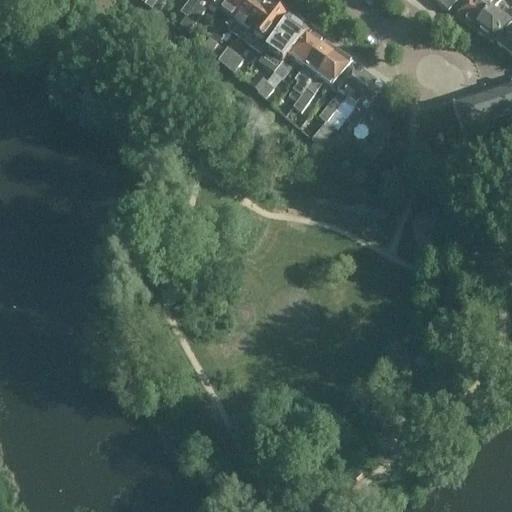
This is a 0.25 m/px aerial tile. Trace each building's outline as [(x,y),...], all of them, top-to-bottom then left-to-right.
[(207,6),(216,12),(224,0),(197,0),(184,19),(177,28),(186,35),(207,6)] [(197,0),(188,0),(178,15),(184,19),(197,0)] [(224,26),(228,29),(249,0),(224,0),(216,12),(228,21),(224,26)] [(268,8),(256,0),(249,0),(228,29),(228,30),(227,32),(242,44),(268,8)] [(447,13),(457,0),(477,0),(481,2),(482,0),(434,0),(433,2),(447,13)] [(482,0),(481,2),(477,0),(468,0),(454,18),(473,30),(490,9),(494,5),(488,0),(482,0)] [(266,48),(287,21),(268,8),(242,44),(250,50),(257,42),(266,48)] [(473,30),(492,43),(508,22),(490,9),(473,30)] [(307,36),(287,21),(266,48),(267,49),(264,54),(257,63),(273,75),(307,36)] [(511,58),(511,24),(508,26),(504,31),(509,40),(494,45),(511,58)] [(301,71),(322,46),(307,36),(273,75),(272,76),(279,82),(293,65),(301,71)] [(334,54),(322,46),(301,71),(294,79),(298,82),(291,92),(299,97),(313,79),(334,54)] [(218,64),(226,71),(235,58),(228,52),(218,64)] [(299,115),(321,84),(330,91),(351,66),(334,54),(313,79),(299,97),(295,103),(290,109),(299,115)] [(243,64),(235,58),(226,71),(234,77),(243,64)] [(351,66),(330,91),(338,97),(320,120),(326,125),(344,100),(363,75),(351,66)] [(355,130),(365,116),(369,118),(378,107),(384,113),(398,101),(380,88),(363,75),(344,100),(357,110),(347,124),(355,130)] [(264,84),(255,77),(247,86),(256,94),(264,84)] [(272,90),(265,84),(256,94),(255,95),(262,101),(272,90)] [(450,105),(461,137),(511,119),(511,96),(508,85),(450,105)] [(286,98),(295,103),(299,97),(291,92),(286,98)] [(335,133),(326,125),(312,142),(321,150),(335,133)] [(317,134),(310,128),(305,135),(312,140),(317,134)] [(241,226),(215,210),(203,229),(229,245),(241,226)] [(399,440),(378,418),(362,432),(382,455),(399,440)]
